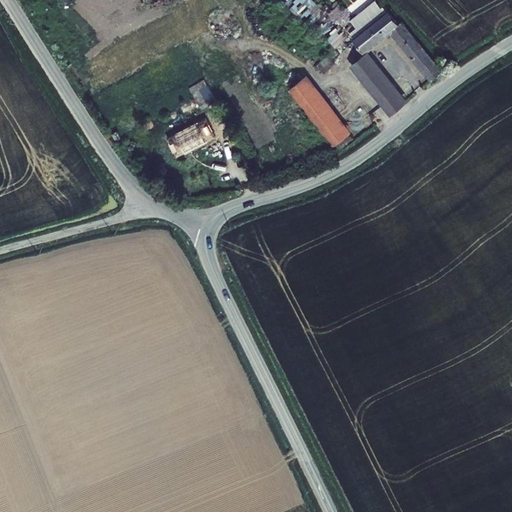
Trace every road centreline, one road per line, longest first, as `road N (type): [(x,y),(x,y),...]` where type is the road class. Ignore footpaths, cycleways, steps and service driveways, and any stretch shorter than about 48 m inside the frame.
road 1 (tertiary): [(208,225),(225,210),(355,159),(511,42)]
road 2 (tertiary): [(331,511),(210,265),(208,225)]
road 3 (unclassified): [(150,201),(105,151),(9,0)]
road 4 (unclassified): [(150,201),(0,250)]
